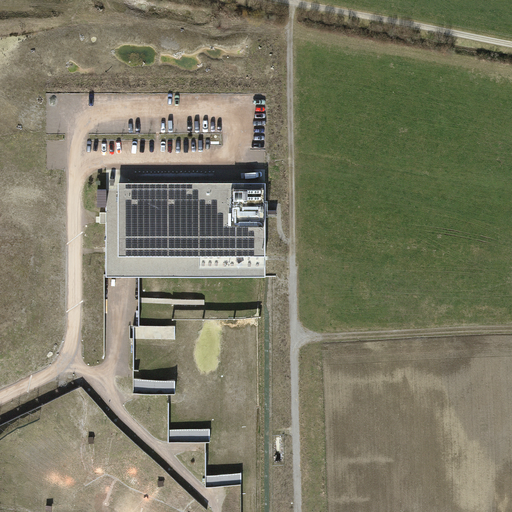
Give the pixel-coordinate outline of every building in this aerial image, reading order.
[(256,88),(275,88),(275,54),(256,54),(256,88)] [(266,105),(266,139),(285,139),(285,125),(278,125),(279,105),(266,105)] [(265,276),(266,179),(118,178),(118,187),(107,187),(106,274),(139,275),(265,276)] [(176,323),(135,323),(135,337),(176,337),(176,323)] [(176,387),(176,373),(136,373),(136,387),(176,387)]
